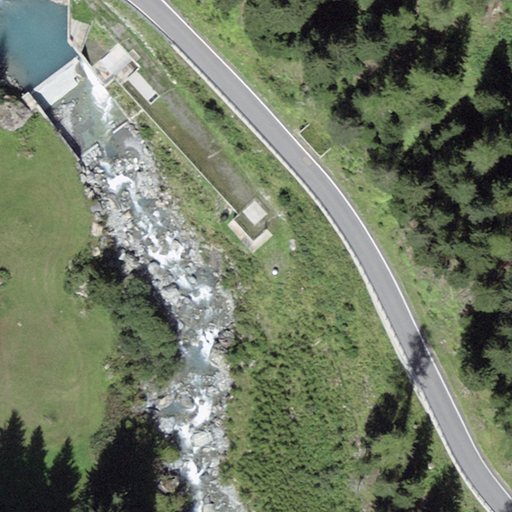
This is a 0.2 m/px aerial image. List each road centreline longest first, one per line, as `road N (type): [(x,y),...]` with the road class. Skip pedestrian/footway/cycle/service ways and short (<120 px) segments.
road 1 (tertiary): [(146,0),(279,130),(331,195),(511,511)]
road 2 (track): [(88,0),(248,191)]
